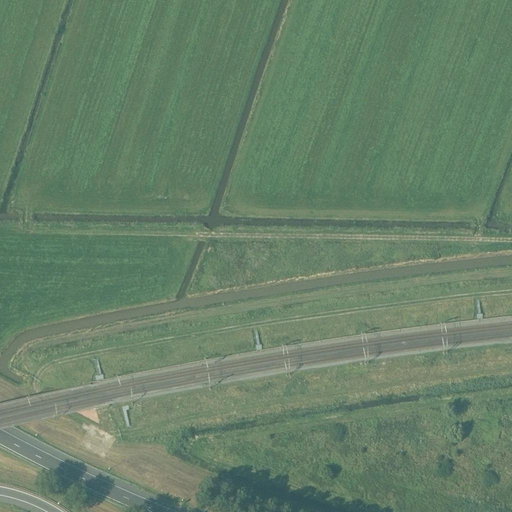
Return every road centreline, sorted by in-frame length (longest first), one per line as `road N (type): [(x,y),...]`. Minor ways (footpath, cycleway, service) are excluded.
road 1 (track): [(81,423),(34,392),(42,370),(63,359),(278,319),(511,292)]
road 2 (track): [(511,368),(110,434)]
road 3 (track): [(194,234),(511,240)]
road 4 (motorway): [(156,511),(0,435)]
